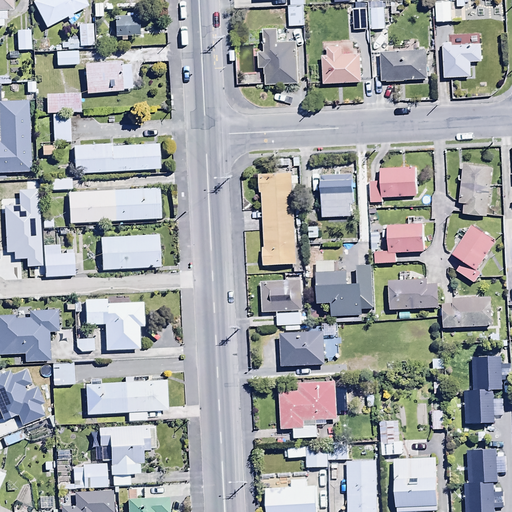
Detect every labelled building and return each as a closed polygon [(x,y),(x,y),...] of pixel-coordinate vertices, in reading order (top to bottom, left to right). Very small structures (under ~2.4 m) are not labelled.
[(0,0),(0,29),(6,29),(6,13),(13,13),(12,0),(0,0)] [(42,0),(32,6),(46,31),(66,20),(68,23),(73,20),(71,17),(87,8),(82,0),(42,0)] [(305,28),(303,0),(287,0),(288,29),(305,28)] [(367,10),(353,11),(353,33),(367,32),(367,10)] [(384,32),(384,10),(370,10),(370,32),(384,32)] [(126,43),(126,39),(139,38),(138,19),(113,20),(114,40),(121,39),(121,43),(126,43)] [(93,48),(93,26),(78,26),(78,48),(93,48)] [(296,44),(278,45),(277,31),(262,32),(263,55),(257,55),(258,71),(263,71),(264,77),(265,77),(265,88),(298,87),(296,44)] [(30,33),(16,33),(17,53),(30,53),(30,33)] [(481,48),(450,49),(450,44),(443,45),(444,81),(470,80),(470,65),(481,64),(481,48)] [(361,85),(359,57),(353,57),(352,48),(341,48),(341,50),(327,50),(327,59),(321,59),(322,87),(361,85)] [(380,56),(381,84),(427,81),(426,53),(380,56)] [(77,55),(55,54),(55,69),(77,69),(77,55)] [(122,95),(122,93),(131,92),(129,67),(120,68),(120,65),(83,68),(85,97),(122,95)] [(69,145),(69,116),(80,116),(80,97),(45,98),(45,117),(53,117),(53,146),(69,145)] [(0,175),(30,174),(27,104),(0,105),(0,175)] [(55,147),(41,148),(42,158),(56,158),(55,147)] [(111,149),(110,147),(73,148),(74,177),(159,173),(158,147),(111,149)] [(457,184),(461,184),(459,206),(464,207),(463,216),(486,219),(491,170),(463,167),(462,177),(458,177),(457,184)] [(382,205),(382,200),(417,199),(415,170),(379,171),(379,183),(370,183),(370,205),(382,205)] [(263,251),(261,251),(262,270),(296,268),(292,175),(257,176),(258,195),(260,195),(263,251)] [(351,212),(355,212),(353,176),(320,178),(321,221),(352,219),(351,212)] [(71,183),(51,183),(51,192),(71,192),(71,183)] [(160,222),(159,191),(67,194),(68,226),(160,222)] [(407,227),(387,228),(388,254),(374,254),(375,268),(396,267),(395,256),(423,256),(421,218),(407,218),(407,227)] [(480,276),(476,274),(496,244),(472,228),(452,259),(461,266),(455,275),(468,284),(473,287),(480,276)] [(318,230),(308,230),(308,241),(319,240),(318,230)] [(100,240),(101,273),(159,271),(158,238),(100,240)] [(59,248),(43,248),(44,280),(74,278),(73,256),(60,256),(59,248)] [(361,319),(360,289),(347,289),(347,276),(334,276),(334,264),(316,264),(316,307),(331,307),(331,320),(361,319)] [(261,316),(275,315),(275,329),(285,328),(285,334),(300,333),(299,314),(302,314),(300,274),(284,275),(284,284),(260,285),(261,316)] [(414,322),(414,312),(439,311),(438,288),(427,288),(426,283),(388,284),(389,313),(398,313),(398,323),(414,322)] [(452,308),(441,308),(442,331),(492,329),(491,300),(452,302),(452,308)] [(84,327),(104,327),(104,353),(138,353),(138,330),(142,330),(142,322),(142,306),(106,306),(106,303),(84,303),(84,327)] [(50,364),(49,334),(57,334),(57,313),(28,313),(28,322),(14,322),(14,319),(0,318),(0,357),(24,357),(24,364),(50,364)] [(509,337),(490,338),(490,333),(480,333),(480,342),(490,342),(491,350),(509,350),(509,337)] [(324,336),(279,338),(281,370),(326,367),(324,336)] [(75,341),(75,350),(82,355),(93,355),(94,342),(75,341)] [(478,359),(478,361),(472,361),(473,393),(463,393),(465,428),(494,427),(494,418),(504,418),(503,402),(494,402),(493,394),(501,394),(501,384),(511,383),(510,368),(501,368),(501,360),(493,361),(493,358),(478,359)] [(74,366),(51,367),(52,388),(75,388),(74,366)] [(85,387),(86,417),(127,415),(127,423),(146,423),(146,415),(166,414),(165,384),(143,384),(143,380),(124,381),(124,385),(85,387)] [(281,433),(293,433),(294,443),(318,442),(317,425),(337,424),(335,386),(296,388),(297,394),(279,395),(281,433)] [(376,398),(366,398),(366,409),(376,409),(376,398)] [(0,440),(35,424),(31,415),(20,420),(15,409),(0,416),(0,440)] [(443,412),(431,413),(432,432),(444,432),(443,412)] [(399,448),(398,423),(380,424),(381,449),(399,448)] [(112,479),(129,478),(139,477),(138,467),(141,467),(141,455),(149,454),(148,452),(156,451),(154,427),(97,430),(98,450),(92,450),(92,459),(101,459),(101,464),(109,464),(109,479),(112,479)] [(328,450),(327,464),(347,464),(346,445),(328,445),(328,450)] [(327,464),(328,450),(306,450),(306,471),(328,470),(327,464)] [(493,496),(492,486),(497,485),(497,476),(507,475),(506,459),(496,460),(495,453),(466,455),(468,486),(462,486),(464,511),(493,511),(494,511),(504,510),(503,495),(493,496)] [(436,511),(435,461),(394,462),(395,511),(436,511)] [(376,511),(376,464),(346,465),(347,511),(376,511)] [(82,470),(72,470),(72,486),(60,486),(60,492),(107,490),(106,467),(82,468),(82,470)] [(129,478),(112,479),(112,489),(129,488),(129,478)] [(290,482),(291,491),(266,492),(267,511),(316,511),(315,489),(307,490),(306,481),(290,482)] [(113,511),(113,495),(74,496),(75,510),(61,510),(60,511),(113,511)] [(126,511),(167,511),(167,500),(126,502),(126,511)]
